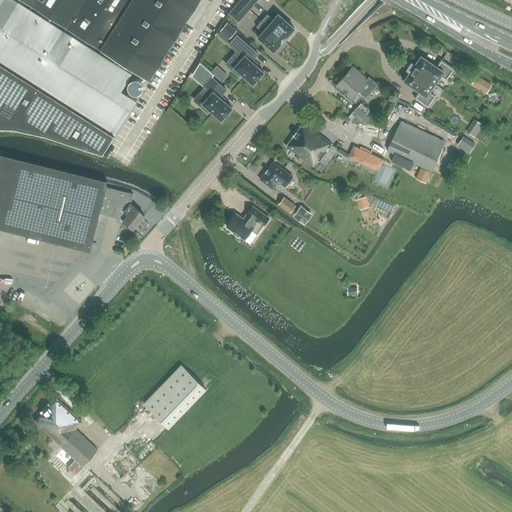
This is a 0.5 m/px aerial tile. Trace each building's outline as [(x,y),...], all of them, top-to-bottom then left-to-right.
[(17,0),(0,0),(0,64),(114,136),(136,102),(120,92),(133,72),(17,0)] [(20,0),(101,50),(149,81),(200,0),(20,0)] [(257,0),(241,0),(240,1),(249,10),(257,0)] [(240,1),(230,13),(229,13),(239,21),(249,10),(240,1)] [(267,15),(262,21),(284,40),(294,29),(278,14),(273,20),(267,15)] [(274,52),(284,40),(262,21),(257,27),(263,32),(258,37),(274,52)] [(230,39),(236,31),(227,23),(221,31),(230,39)] [(241,74),(253,85),(264,73),(251,62),(258,54),(243,41),(235,50),(244,57),(232,70),(239,76),(241,74)] [(411,63),(409,66),(435,84),(441,76),(446,80),(454,69),(441,60),(436,67),(421,56),(415,65),(411,63)] [(209,71),(200,63),(193,74),(196,77),(198,75),(202,79),(209,71)] [(114,136),(0,64),(0,127),(14,128),(45,135),(103,154),(114,136)] [(404,81),(419,92),(415,98),(427,107),(435,96),(429,92),(435,84),(409,66),(407,70),(410,72),(404,81)] [(352,97),(360,88),(367,93),(373,87),(366,81),(368,79),(353,67),(338,84),(352,97)] [(477,76),(473,84),(477,87),(482,79),(477,76)] [(210,110),(222,121),(232,109),(220,98),(226,90),(211,77),(203,86),(212,93),(200,106),(208,112),(210,110)] [(352,114),(358,119),(364,125),(370,118),(358,107),(357,106),(351,113),(352,114)] [(355,123),(358,119),(352,114),(349,117),(355,123)] [(338,117),(336,123),(347,125),(348,119),(338,117)] [(387,150),(432,172),(442,149),(445,141),(401,121),(400,124),(398,128),(397,128),(387,150)] [(468,128),(473,131),(478,123),(473,121),(468,128)] [(304,123),(286,146),(313,166),(318,160),(320,161),(332,144),(304,123)] [(463,136),(457,145),(469,153),(475,144),(463,136)] [(354,146),(348,157),(378,171),(383,160),(376,156),(370,154),(360,149),(354,146)] [(0,154),(0,229),(90,252),(100,213),(119,217),(133,230),(145,216),(131,204),(133,194),(106,187),(107,182),(0,154)] [(292,177),(273,162),(260,179),(273,189),(278,182),(280,180),(286,185),(292,177)] [(416,179),(425,183),(430,173),(421,169),(416,179)] [(365,195),(359,196),(362,208),(368,207),(365,195)] [(295,205),(288,200),(285,198),(279,205),(289,212),(295,205)] [(227,227),(234,232),(233,233),(238,237),(239,236),(245,240),(251,230),(257,234),(263,226),(264,226),(269,218),(252,206),(243,219),(236,214),(227,227)] [(295,214),(294,216),(297,218),(300,220),(304,224),(312,214),(307,211),(304,208),(301,206),(299,209),(295,214)] [(367,210),(361,219),(374,227),(380,218),(367,210)] [(24,317),(28,307),(15,302),(11,312),(24,317)] [(168,428),(206,389),(183,366),(145,405),(168,428)] [(79,480),(54,507),(58,511),(126,511),(129,509),(88,471),(87,472),(81,467),(96,451),(74,430),(81,423),(56,400),(33,423),(61,449),(54,457),(79,480)] [(122,446),(105,460),(119,477),(135,463),(122,446)] [(128,473),(149,495),(178,468),(157,446),(128,473)]
